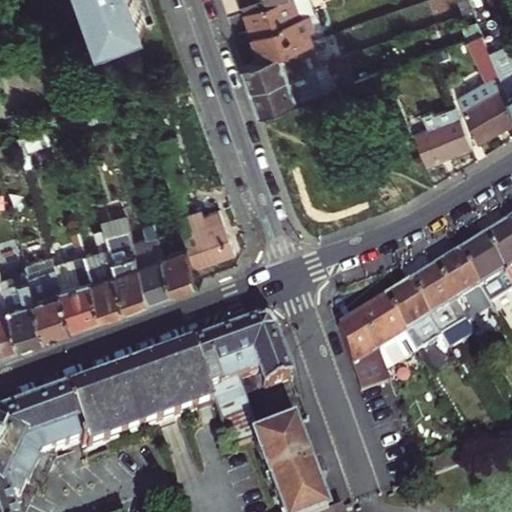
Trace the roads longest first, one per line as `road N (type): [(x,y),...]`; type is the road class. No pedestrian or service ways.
road 1 (residential): [(0,380),(286,276)]
road 2 (residential): [(286,276),(187,0)]
road 3 (residential): [(286,276),(401,231),(511,164)]
road 4 (residential): [(367,494),(286,276)]
